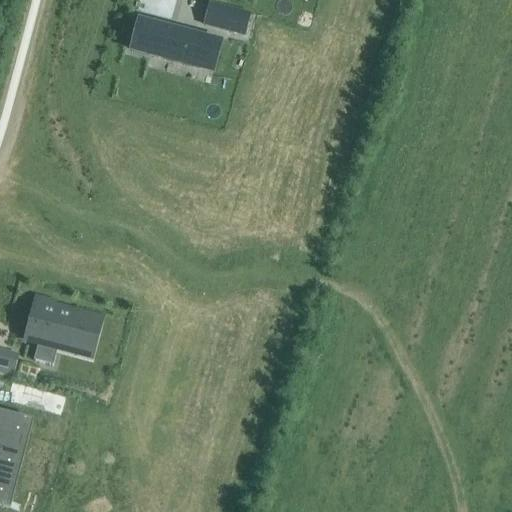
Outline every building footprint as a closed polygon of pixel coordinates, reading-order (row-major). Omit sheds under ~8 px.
[(244,36),(249,15),(210,5),(204,25),(244,36)] [(165,28),(151,24),(151,26),(138,23),(135,35),(131,51),(213,73),(220,44),(164,30),(165,28)] [(29,331),(27,338),(39,341),(33,361),(53,366),(60,339),(83,345),(90,318),(52,308),(53,304),(37,300),(33,316),(29,331)] [(6,354),(1,373),(16,377),(21,358),(6,354)] [(12,384),(7,402),(60,416),(65,398),(12,384)] [(0,419),(0,501),(5,503),(26,426),(0,419)]
